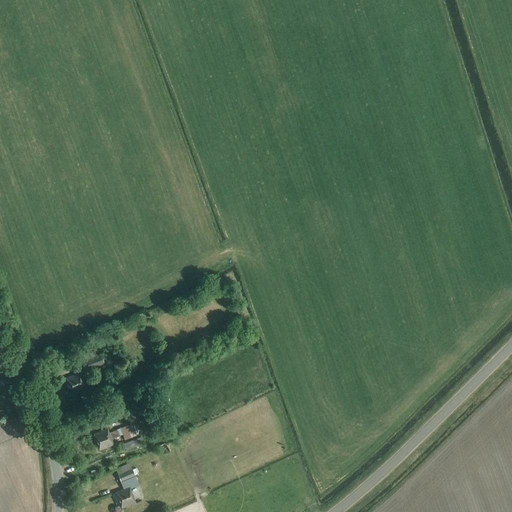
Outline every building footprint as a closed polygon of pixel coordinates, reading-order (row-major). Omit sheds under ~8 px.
[(86,372),(105,365),(101,356),(82,362),(86,372)] [(71,394),(86,390),(80,373),(66,378),(71,394)] [(121,413),(125,423),(138,419),(133,408),(132,408),(131,404),(123,408),(124,412),(121,413)] [(124,440),(137,436),(132,424),(121,429),(124,440)] [(109,433),(107,429),(94,435),(100,450),(114,445),(111,439),(120,436),(117,430),(109,433)] [(123,444),(126,451),(144,444),(142,437),(123,444)] [(131,469),(118,475),(121,482),(134,476),(131,469)] [(122,508),(136,503),(130,489),(139,485),(136,476),(134,476),(121,482),(124,489),(116,492),(122,508)]
